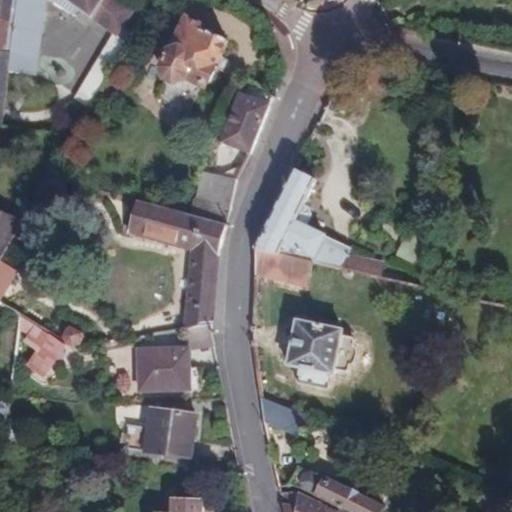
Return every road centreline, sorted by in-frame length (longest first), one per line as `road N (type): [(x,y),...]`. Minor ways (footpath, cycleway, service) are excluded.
road 1 (residential): [(325,46),(259,190),(242,251),(239,369),(266,511)]
road 2 (residential): [(511,63),(344,23)]
